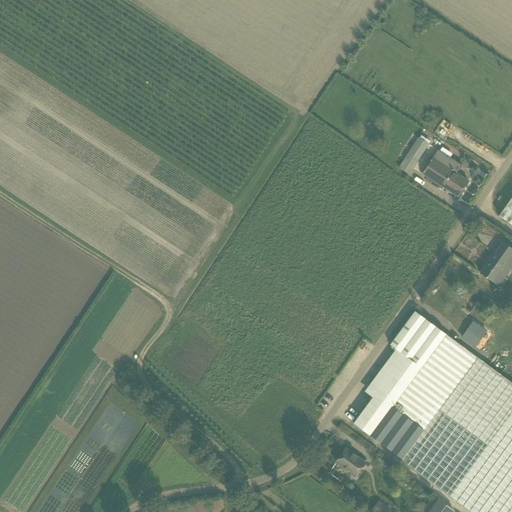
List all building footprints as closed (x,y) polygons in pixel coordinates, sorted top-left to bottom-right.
[(418,137),(398,168),(409,175),(429,144),(418,137)] [(422,174),(456,195),(458,197),(468,181),(457,174),(462,165),(438,150),(422,174)] [(511,197),(499,216),(511,225),(511,197)] [(511,266),(511,249),(502,242),(480,273),(493,282),(499,274),(504,278),(511,266)] [(373,397),(354,424),(402,459),(401,461),(469,511),(511,511),(511,383),(415,312),(390,345),(396,350),(365,392),(373,397)] [(479,339),(485,330),(473,321),(462,337),(475,347),(481,340),(479,339)] [(346,449),(336,462),(356,477),(366,463),(346,449)]
